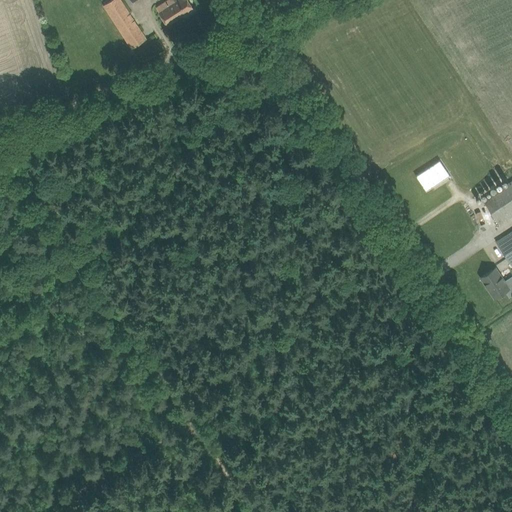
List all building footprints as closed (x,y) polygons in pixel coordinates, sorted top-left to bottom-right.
[(110,0),(103,5),(132,48),(147,39),(121,0),(110,0)] [(156,7),(168,25),(194,8),(188,0),(175,0),(174,0),(167,0),(164,2),(156,7)] [(439,158),(414,174),(425,190),(449,173),(439,158)] [(503,187),(484,197),(499,223),(511,216),(511,174),(500,181),(503,187)] [(511,231),(505,236),(496,242),(511,265),(511,231)] [(481,277),(494,298),(509,288),(500,273),(497,275),(492,269),(481,277)]
